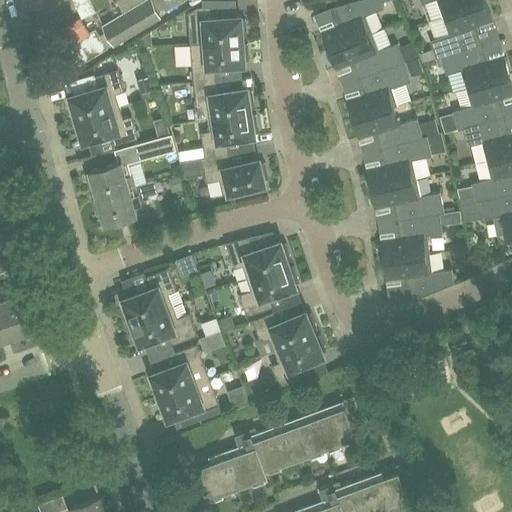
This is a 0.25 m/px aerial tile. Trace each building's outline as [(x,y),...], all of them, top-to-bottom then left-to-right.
[(75,0),(83,17),(97,10),(92,0),(75,0)] [(162,17),(160,15),(153,0),(143,0),(124,12),(128,21),(135,33),(162,17)] [(184,0),(153,0),(160,15),(184,0)] [(331,48),(373,32),(365,13),(384,5),(381,0),(349,0),(332,6),(339,23),(323,29),(331,48)] [(437,0),(443,16),(485,1),(484,0),(420,0),(422,4),(433,0),(437,0)] [(485,1),(443,16),(449,34),(430,40),(437,58),(441,56),(482,42),(476,26),(492,20),(485,1)] [(191,43),(244,39),(243,35),(247,34),(246,18),(242,19),(242,15),(213,17),(212,5),(198,6),(189,12),(191,43)] [(124,12),(111,20),(103,25),(114,46),(135,33),(128,21),(124,12)] [(96,28),(63,48),(75,67),(108,47),(96,28)] [(338,67),(354,61),(360,78),(406,62),(398,40),(379,48),(373,32),(331,48),(338,67)] [(244,39),(191,43),(194,80),(218,78),(217,65),(245,63),(245,59),(249,58),(248,42),(244,43),(244,39)] [(412,75),(425,70),(412,39),(399,45),(412,75)] [(482,42),(441,56),(447,74),(461,69),(467,87),(510,74),(504,54),(487,59),(482,42)] [(406,62),(360,78),(365,92),(349,97),(355,117),(394,105),(398,104),(392,84),(411,78),(406,62)] [(120,105),(116,93),(125,91),(118,68),(95,75),(98,87),(71,95),(72,99),(68,100),(72,115),(76,114),(77,118),(120,105)] [(511,81),(510,74),(467,87),(472,105),(453,111),(459,129),(463,127),(505,115),(500,98),(511,94),(511,81)] [(218,78),(194,80),(198,105),(206,104),(208,116),(252,110),(251,106),(255,106),(253,90),(249,90),(248,87),(220,91),(218,78)] [(120,105),(77,118),(79,121),(75,123),(79,138),(83,137),(84,141),(112,132),(115,144),(138,137),(132,115),(124,117),(120,105)] [(439,130),(435,117),(419,121),(418,116),(400,122),(394,105),(355,117),(361,136),(377,132),(382,147),(424,137),(442,132),(442,130),(439,130)] [(252,110),(208,116),(210,129),(201,130),(205,155),(229,152),(227,138),(255,134),(255,130),(259,129),(256,114),(252,114),(252,110)] [(505,115),(463,127),(467,145),(482,141),(487,160),(511,153),(511,132),(509,133),(505,115)] [(385,163),(369,167),(373,187),(417,177),(413,157),(432,153),(446,149),(442,132),(424,137),(382,147),(385,163)] [(133,144),(138,160),(176,149),(172,133),(133,144)] [(185,175),(204,171),(199,147),(180,151),(185,175)] [(229,152),(205,155),(201,156),(207,181),(219,178),(223,193),(266,183),(265,179),(269,178),(265,160),(261,161),(260,158),(232,164),(229,152)] [(511,153),(487,160),(491,178),(472,183),(476,201),(481,200),(511,192),(511,153)] [(126,176),(121,161),(90,170),(90,172),(86,173),(91,188),(94,187),(97,197),(111,193),(135,186),(132,174),(126,176)] [(417,177),(373,187),(377,207),(394,203),(397,219),(440,212),(445,211),(440,190),(421,194),(417,177)] [(101,212),(105,223),(137,214),(137,213),(143,211),(136,186),(135,186),(111,193),(97,197),(94,198),(98,213),(101,212)] [(0,216),(0,217),(3,226),(13,222),(2,190),(0,191),(0,216)] [(504,214),(508,233),(511,232),(511,234),(511,192),(481,200),(476,201),(462,204),(464,214),(483,210),(484,218),(504,214)] [(440,212),(397,219),(400,236),(383,238),(386,258),(430,252),(428,232),(443,230),(440,212)] [(247,277),(289,263),(288,259),(292,258),(286,242),(282,244),(281,240),(254,249),(249,235),(226,241),(235,267),(243,264),(247,277)] [(430,252),(386,258),(388,278),(405,276),(408,297),(422,295),(454,281),(452,267),(433,270),(430,252)] [(7,260),(10,268),(18,265),(15,257),(7,260)] [(7,260),(0,262),(0,265),(2,271),(10,268),(7,260)] [(289,263),(247,277),(251,289),(239,293),(247,315),(273,306),(269,295),(297,285),(295,282),(299,280),(294,265),(290,266),(289,263)] [(10,268),(13,276),(21,273),(18,265),(10,268)] [(124,298),(125,302),(121,303),(127,318),(131,317),(132,320),(174,305),(169,293),(177,290),(169,267),(146,276),(151,288),(124,298)] [(27,289),(0,298),(0,339),(40,325),(27,289)] [(174,305),(132,320),(134,324),(130,326),(135,341),(139,339),(141,343),(168,333),(172,344),(198,334),(190,312),(178,317),(174,305)] [(317,327),(311,312),(307,314),(306,310),(279,321),(275,310),(252,319),(261,340),(269,337),(274,349),(315,332),(314,328),(317,327)] [(505,367),(489,323),(472,329),(488,373),(505,367)] [(315,332),(274,349),(279,361),(271,364),(280,385),(302,376),(298,365),(324,354),(323,351),(327,349),(320,334),(317,336),(315,332)] [(160,395),(210,377),(197,343),(175,351),(179,363),(152,373),(153,377),(150,378),(155,393),(159,391),(160,395)] [(210,377),(160,395),(162,399),(158,401),(164,415),(167,414),(169,418),(196,407),(200,419),(222,410),(210,377)] [(243,385),(228,391),(235,406),(249,401),(243,385)] [(360,412),(354,397),(253,434),(251,429),(236,434),(239,443),(182,464),(188,481),(200,477),(208,498),(269,475),(267,470),(357,437),(349,416),(360,412)] [(0,429),(20,426),(17,406),(0,409),(0,429)] [(408,478),(403,464),(337,488),(335,483),(320,488),(323,498),(284,511),(383,511),(410,502),(402,480),(408,478)] [(40,511),(53,511),(66,507),(61,494),(37,503),(40,511)] [(102,511),(96,496),(70,506),(72,511),(102,511)]
